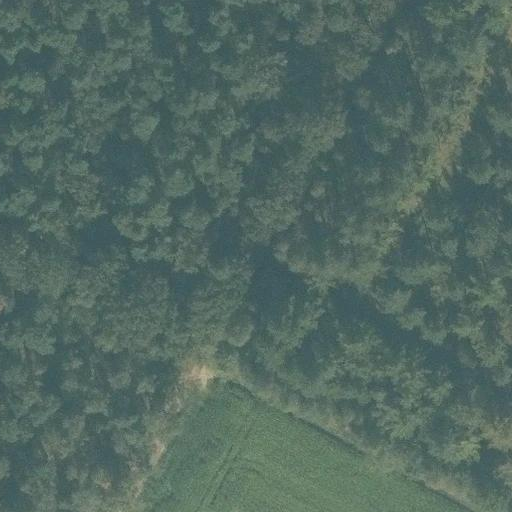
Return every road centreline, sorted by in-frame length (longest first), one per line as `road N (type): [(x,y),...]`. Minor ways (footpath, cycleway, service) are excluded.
road 1 (track): [(200,343),(389,0)]
road 2 (track): [(200,343),(507,511)]
road 3 (track): [(511,41),(369,304)]
road 4 (track): [(511,380),(254,248)]
road 5 (track): [(109,511),(200,343)]
